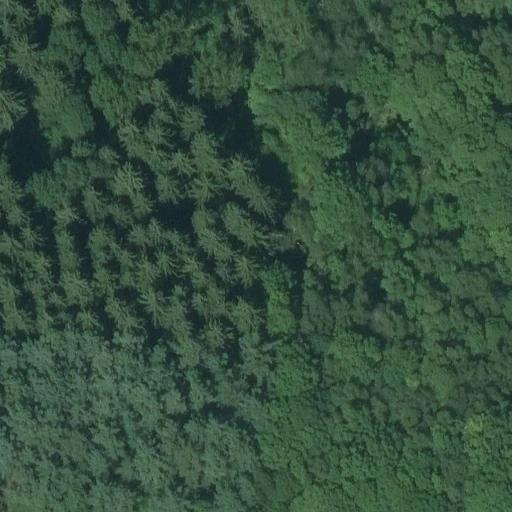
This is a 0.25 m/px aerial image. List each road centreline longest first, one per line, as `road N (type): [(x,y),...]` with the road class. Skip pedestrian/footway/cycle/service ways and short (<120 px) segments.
road 1 (unknown): [(0,357),(277,373),(511,428)]
road 2 (unknown): [(438,0),(462,61),(511,139)]
